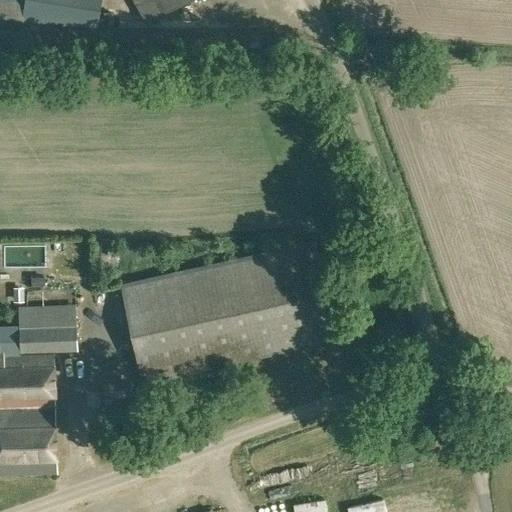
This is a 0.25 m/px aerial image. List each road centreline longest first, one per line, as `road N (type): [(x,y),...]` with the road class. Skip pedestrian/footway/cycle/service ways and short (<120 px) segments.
road 1 (unclassified): [(448,381),(337,400),(17,511)]
road 2 (unclassified): [(448,381),(297,0)]
